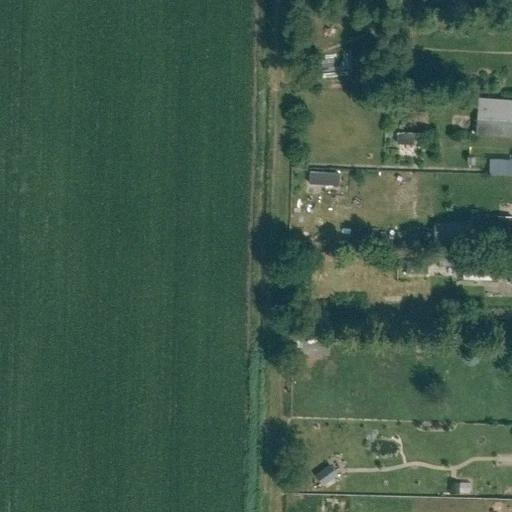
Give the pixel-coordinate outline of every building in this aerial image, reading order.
[(511,136),(511,120),(476,118),(475,134),(511,136)] [(414,134),(398,134),(398,144),(414,144),(414,134)] [(324,184),(325,173),(310,172),(310,183),(324,184)] [(490,280),(491,253),(462,253),(461,280),(490,280)] [(325,467),(314,474),(321,485),(332,477),(325,467)] [(448,483),(448,494),(458,494),(458,483),(448,483)]
